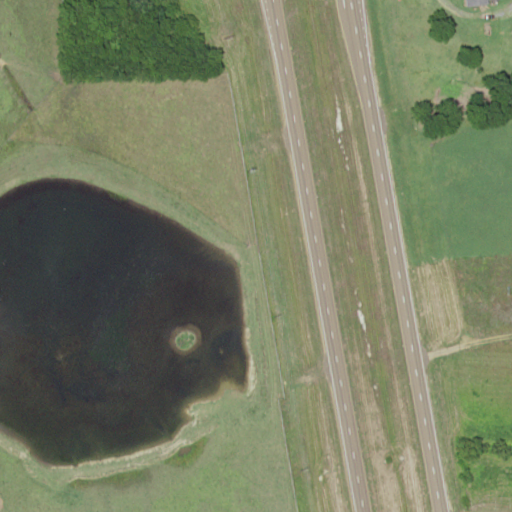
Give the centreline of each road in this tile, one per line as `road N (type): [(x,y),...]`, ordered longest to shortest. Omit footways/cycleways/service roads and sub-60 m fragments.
road 1 (trunk): [(272,0),(361,511)]
road 2 (trunk): [(439,511),(350,6)]
